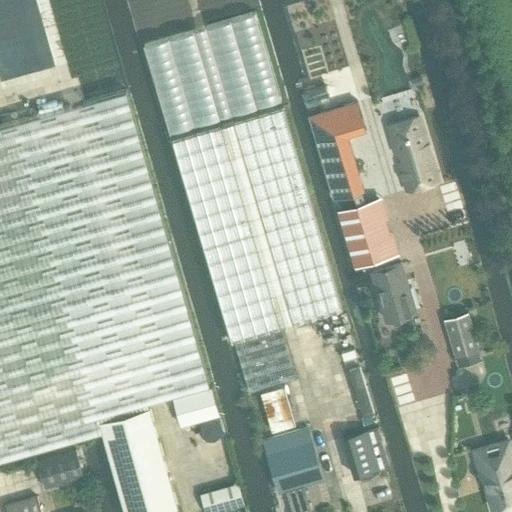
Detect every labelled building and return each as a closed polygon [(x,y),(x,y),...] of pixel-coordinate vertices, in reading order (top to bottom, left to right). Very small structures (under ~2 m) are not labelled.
[(421,75),(411,78),(414,86),(423,82),(421,75)] [(0,459),(103,430),(100,421),(149,407),(147,401),(209,383),(126,89),(76,104),(66,106),(0,124),(0,459)] [(366,130),(357,100),(309,115),(334,197),(363,188),(348,135),(366,130)] [(283,106),(172,139),(231,339),(342,307),(283,106)] [(419,116),(388,125),(396,153),(400,152),(403,161),(399,162),(407,190),(438,181),(419,116)] [(342,211),(359,265),(397,253),(380,199),(342,211)] [(375,270),(389,319),(418,311),(404,262),(375,270)] [(444,317),(455,357),(478,350),(466,311),(444,317)] [(235,341),(249,391),(296,377),(281,328),(235,341)] [(363,416),(374,413),(360,367),(349,370),(363,416)] [(261,392),(272,431),(295,424),(284,385),(261,392)] [(219,414),(211,387),(173,398),(181,424),(219,414)] [(149,407),(100,421),(103,430),(125,511),(152,511),(177,505),(150,407),(149,407)] [(274,440),(266,442),(280,492),(285,490),(303,485),(324,479),(310,429),(274,440)] [(370,431),(345,438),(356,477),(381,470),(380,468),(370,431)] [(511,457),(506,436),(474,446),(491,506),(511,500),(511,457)] [(37,461),(45,487),(84,477),(77,450),(37,461)] [(200,493),(205,511),(213,511),(244,503),(238,481),(200,493)] [(6,506),(7,511),(43,511),(39,497),(6,506)]
